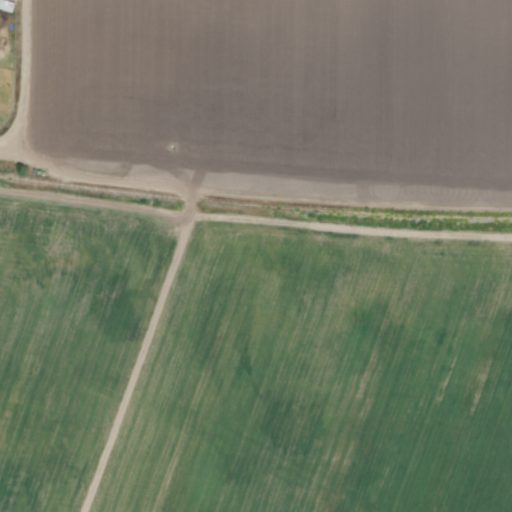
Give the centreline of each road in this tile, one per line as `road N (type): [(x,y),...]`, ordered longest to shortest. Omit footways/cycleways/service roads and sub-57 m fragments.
road 1 (track): [(511,205),(190,190),(57,173),(14,132)]
road 2 (track): [(0,190),(188,215),(511,234)]
road 3 (track): [(190,190),(188,215),(82,511)]
